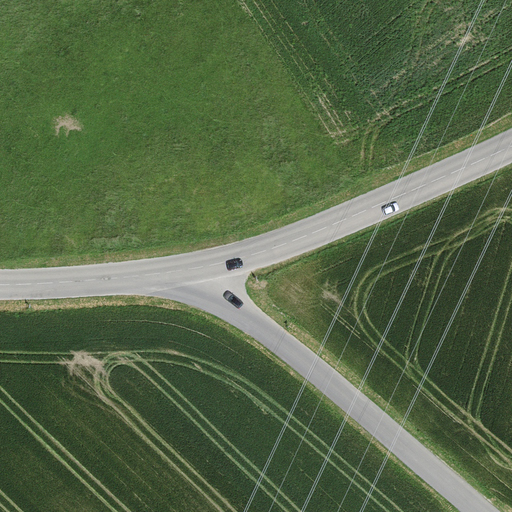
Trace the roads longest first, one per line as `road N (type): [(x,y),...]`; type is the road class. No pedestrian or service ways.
road 1 (unclassified): [(160,277),(257,324),(479,511)]
road 2 (unclassified): [(160,277),(297,241),(511,147)]
road 3 (unclassified): [(0,285),(160,277)]
